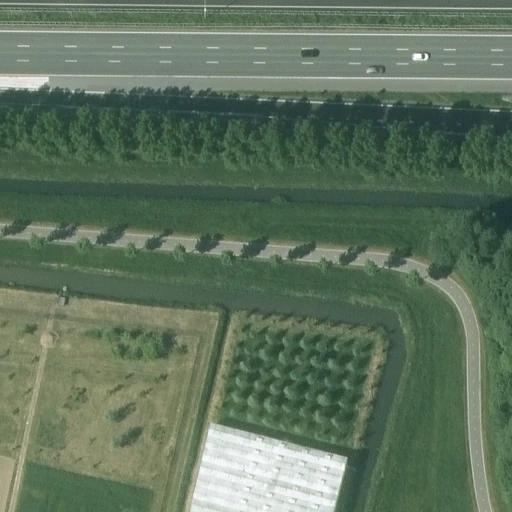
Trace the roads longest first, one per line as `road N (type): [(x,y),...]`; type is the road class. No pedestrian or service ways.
road 1 (motorway): [(0,93),(511,119)]
road 2 (motorway): [(0,52),(511,59)]
